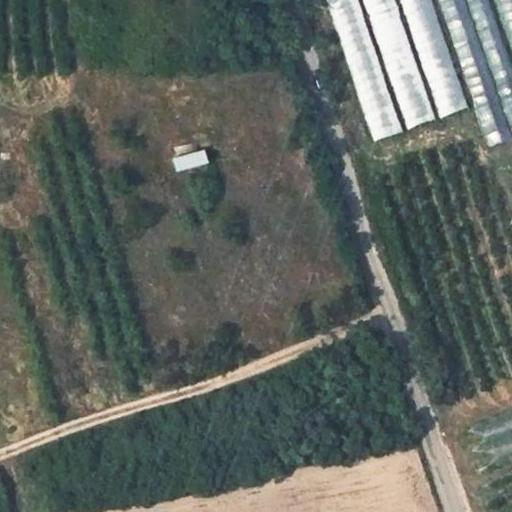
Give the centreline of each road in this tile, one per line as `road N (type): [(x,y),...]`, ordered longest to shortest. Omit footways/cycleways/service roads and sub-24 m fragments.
road 1 (residential): [(288,0),(464,511)]
road 2 (track): [(389,295),(265,359),(0,451)]
